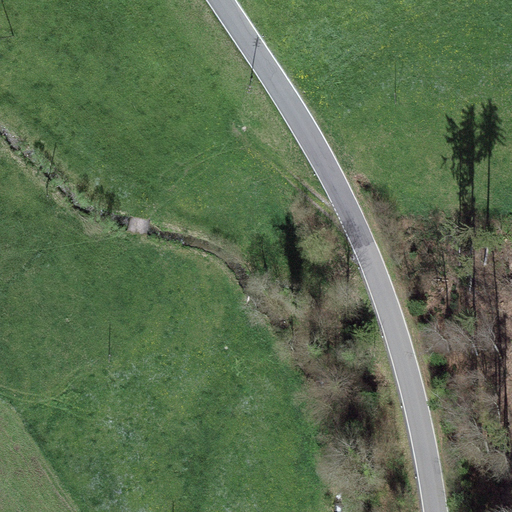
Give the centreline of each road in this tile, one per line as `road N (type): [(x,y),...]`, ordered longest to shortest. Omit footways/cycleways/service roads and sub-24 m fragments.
road 1 (tertiary): [(435,511),(403,356),(362,238),(314,145),(221,0)]
road 2 (track): [(253,511),(203,429),(147,308),(136,233)]
road 3 (track): [(355,224),(268,152),(242,146),(175,174),(136,233)]
